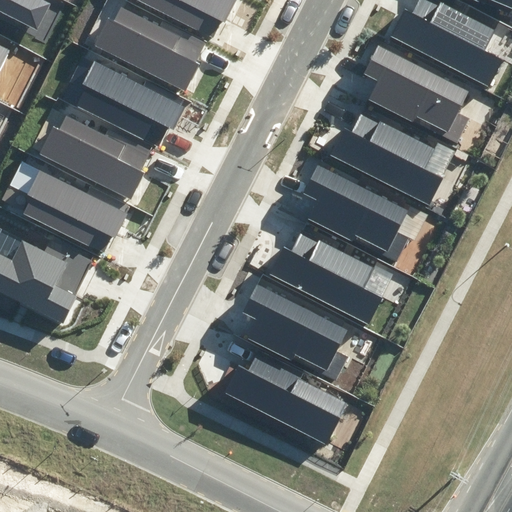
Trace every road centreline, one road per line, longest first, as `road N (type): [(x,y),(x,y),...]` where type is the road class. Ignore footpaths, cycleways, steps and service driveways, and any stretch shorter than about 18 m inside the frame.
road 1 (residential): [(97,426),(192,267),(328,0)]
road 2 (unclassified): [(269,511),(97,426)]
